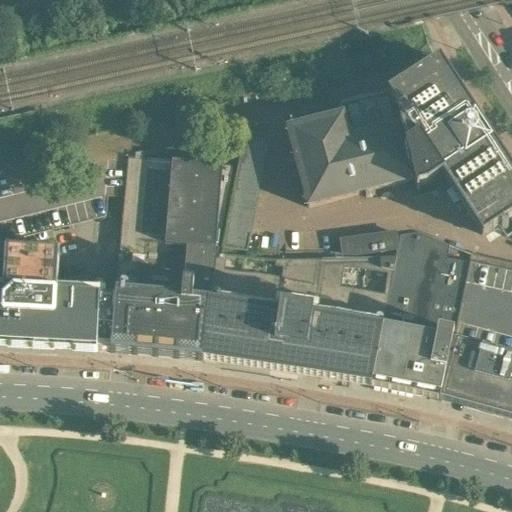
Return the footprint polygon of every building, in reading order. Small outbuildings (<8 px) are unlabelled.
[(511,232),(511,171),(438,59),(387,93),(340,105),(342,115),(287,130),(308,208),(364,194),(365,198),(375,196),(374,191),(408,182),(410,191),(416,189),(416,190),(418,189),(418,188),(427,186),(442,176),(482,237),(499,226),(506,236),(511,232)] [(244,132),(221,248),(247,253),(270,137),(244,132)] [(115,298),(111,346),(111,354),(201,362),(208,308),(211,309),(220,255),(217,254),(225,212),(233,167),(172,162),(128,158),(124,199),(119,256),(117,281),(115,298)] [(394,233),(339,241),(342,258),(356,257),(397,251),(394,233)] [(406,395),(439,402),(451,341),(454,331),(468,264),(446,260),(449,246),(418,233),(400,236),(398,246),(396,258),(378,359),(373,388),(406,395)] [(0,347),(7,348),(9,346),(10,348),(28,349),(30,347),(32,349),(50,350),(52,349),(54,350),(72,351),(73,350),(75,351),(93,352),(95,351),(97,351),(97,345),(111,346),(115,298),(100,298),(100,297),(60,295),(57,291),(59,252),(5,249),(3,288),(0,291),(0,347)] [(105,280),(117,281),(119,256),(107,255),(105,280)] [(201,362),(297,376),(371,387),(373,388),(378,359),(396,258),(274,261),(220,255),(211,309),(208,308),(201,362)] [(511,271),(468,261),(468,264),(454,331),(451,341),(455,342),(455,341),(511,356),(511,271)] [(451,341),(439,402),(511,421),(511,356),(455,341),(455,342),(451,341)]
